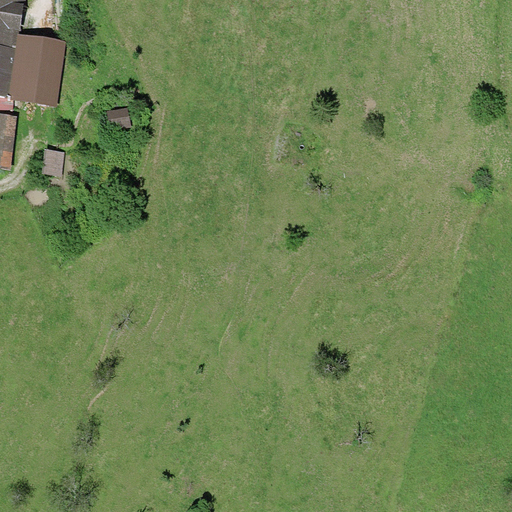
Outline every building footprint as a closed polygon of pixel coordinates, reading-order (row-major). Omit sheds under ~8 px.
[(0,0),(0,96),(15,98),(57,104),(66,41),(20,34),(24,0),(0,0)] [(0,114),(12,116),(15,98),(0,96),(0,114)] [(128,107),(107,110),(110,131),(131,127),(128,107)] [(0,114),(0,168),(11,169),(17,116),(12,116),(0,114)] [(65,152),(45,149),(42,174),(62,176),(65,152)]
